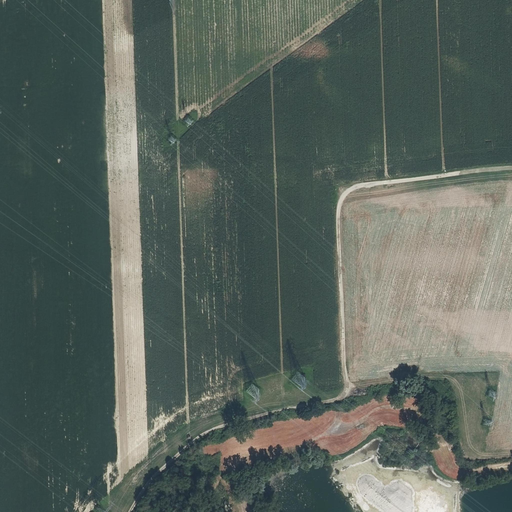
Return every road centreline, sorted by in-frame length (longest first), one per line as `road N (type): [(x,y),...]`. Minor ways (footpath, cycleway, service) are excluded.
road 1 (track): [(130,511),(194,439),(342,396),(339,196),(347,188),(511,167)]
road 2 (track): [(70,0),(0,146)]
